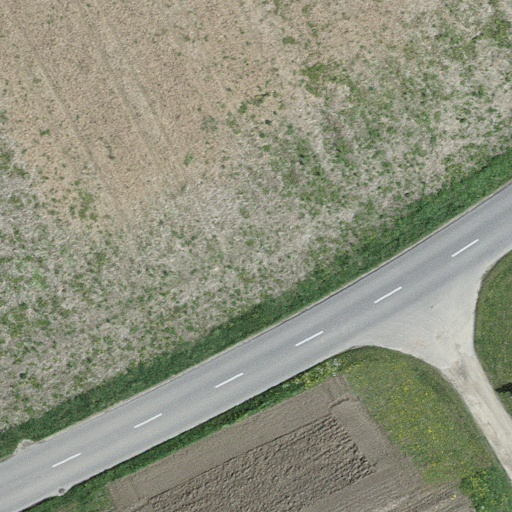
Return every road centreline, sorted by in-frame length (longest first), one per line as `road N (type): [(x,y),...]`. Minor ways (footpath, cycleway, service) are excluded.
road 1 (tertiary): [(0,490),(407,283),(511,212)]
road 2 (track): [(407,283),(511,461)]
